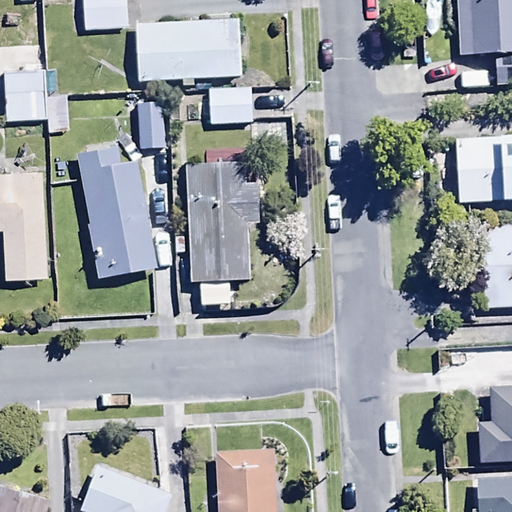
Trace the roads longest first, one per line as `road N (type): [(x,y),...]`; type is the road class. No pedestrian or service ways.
road 1 (residential): [(0,379),(362,360)]
road 2 (residential): [(362,360),(346,0)]
road 3 (residential): [(370,511),(362,360)]
